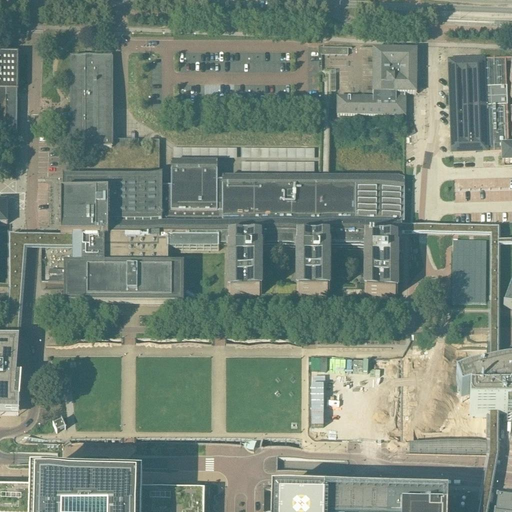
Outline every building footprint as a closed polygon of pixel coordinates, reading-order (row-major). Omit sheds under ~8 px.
[(7,56),(7,46),(8,46),(8,45),(0,44),(0,141),(6,142),(6,137),(16,137),(17,93),(18,93),(19,56),(15,56),(15,52),(8,53),(8,56),(7,56)] [(417,52),(373,51),(373,95),(374,95),(374,100),(337,99),(337,118),(406,119),(406,100),(405,100),(405,95),(416,96),(417,62),(417,52)] [(112,58),(71,58),(71,150),(109,150),(112,150),(112,149),(112,148),(112,58)] [(448,61),(450,106),(452,154),(502,153),(502,163),(511,162),(511,146),(509,146),(506,59),(481,60),(481,61),(451,62),(451,61),(448,61)] [(322,104),(320,183),(235,183),(224,183),(224,182),(223,182),(223,184),(218,184),(218,166),(171,166),(171,190),(162,190),(162,187),(162,177),(161,177),(159,177),(92,177),(69,177),(64,177),(63,177),(63,178),(63,179),(63,186),(63,196),(61,196),(61,239),(83,239),(83,253),(83,263),(64,263),(64,297),(64,307),(184,307),(184,297),(184,267),(168,267),(168,252),(219,252),(219,248),(229,249),(229,296),(231,296),(231,297),(260,297),(260,296),(262,296),(262,250),(297,250),(297,296),(298,296),(298,297),(328,297),(328,296),(330,296),(330,250),(365,251),(364,296),(366,296),(366,298),(395,298),(396,297),(397,296),(398,241),(397,241),(397,238),(402,238),(402,237),(402,232),(402,229),(402,226),(404,226),(404,223),(405,183),(405,182),(404,182),(403,182),(403,184),(332,184),(329,184),(330,110),(331,110),(331,71),(322,71),(322,75),(321,75),(321,84),(322,84),(322,104)] [(144,150),(112,150),(109,150),(109,154),(92,154),(92,177),(159,177),(159,143),(144,143),(144,150)] [(236,159),(236,149),(223,149),(223,159),(236,159)] [(491,233),(490,351),(498,351),(499,244),(499,239),(499,225),(404,223),(404,226),(402,226),(402,229),(402,232),(491,233)] [(6,344),(18,343),(22,254),(83,253),(83,239),(61,239),(41,239),(10,239),(7,325),(6,344)] [(486,305),(487,272),(467,272),(467,305),(486,305)] [(0,416),(4,417),(12,417),(18,417),(18,398),(18,380),(16,380),(15,380),(18,347),(18,343),(6,344),(0,343),(0,416)] [(511,364),(500,364),(500,351),(498,351),(490,351),(487,351),(486,379),(486,380),(469,383),(457,388),(461,403),(471,401),(473,404),(470,404),(470,418),(490,418),(498,418),(501,418),(501,427),(511,428),(511,364)] [(498,418),(490,418),(490,453),(479,511),(486,511),(497,453),(498,418)] [(53,426),(55,431),(57,435),(66,431),(64,427),(62,422),(53,426)] [(447,511),(447,503),(322,499),(272,498),(271,511),(207,511),(208,495),(208,494),(147,493),(147,486),(147,483),(93,482),(12,480),(12,482),(11,489),(11,490),(10,490),(7,490),(0,489),(0,511),(447,511)] [(511,511),(511,495),(497,494),(496,500),(493,511),(511,511)]
